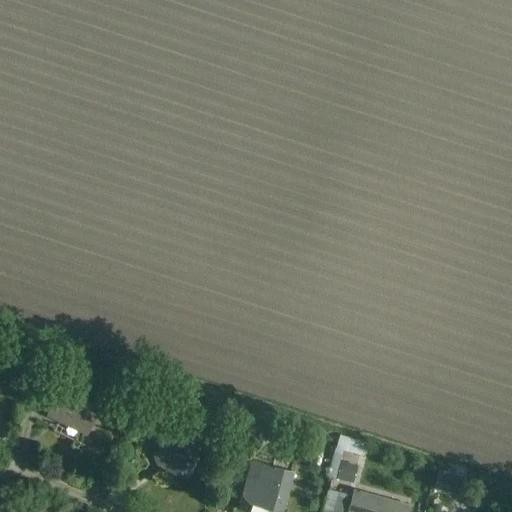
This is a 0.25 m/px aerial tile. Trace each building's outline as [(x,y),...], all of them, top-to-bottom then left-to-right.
[(86,433),(98,407),(78,397),(81,390),(65,382),(61,389),(49,415),(86,433)] [(354,449),(358,434),(333,427),(329,442),(354,449)] [(155,456),(157,461),(187,477),(200,451),(173,437),(168,447),(162,444),(155,456)] [(347,475),(352,458),(334,453),(329,470),(347,475)] [(259,478),(250,476),(245,496),(249,501),(282,510),(292,473),(262,465),(259,478)] [(407,493),(418,498),(429,471),(418,466),(407,493)] [(327,484),(318,504),(334,511),(343,491),(327,484)] [(348,511),(408,511),(411,506),(355,490),(348,511)]
